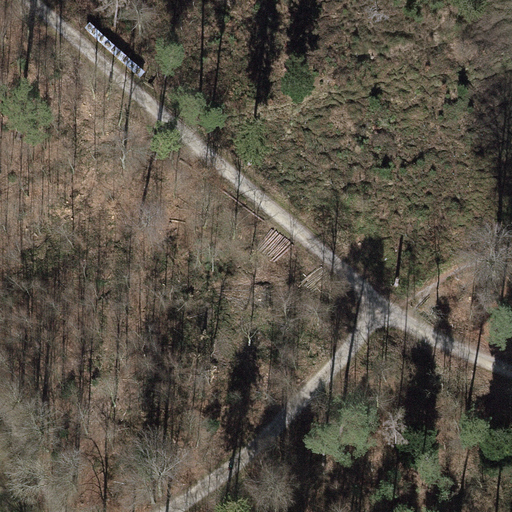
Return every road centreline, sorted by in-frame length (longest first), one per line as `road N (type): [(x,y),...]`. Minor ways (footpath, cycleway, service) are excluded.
road 1 (track): [(24,0),(375,325),(511,380)]
road 2 (track): [(375,325),(293,422),(237,472),(174,511)]
